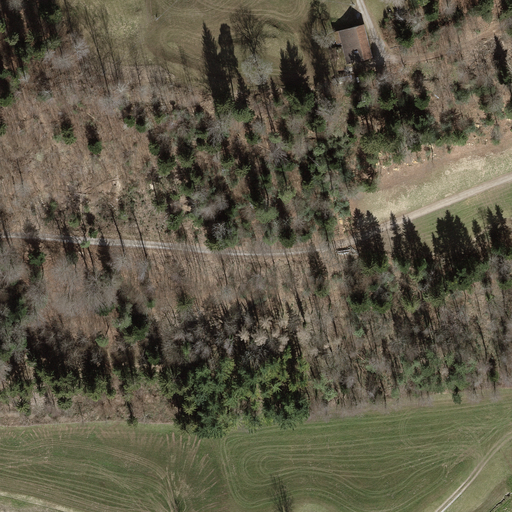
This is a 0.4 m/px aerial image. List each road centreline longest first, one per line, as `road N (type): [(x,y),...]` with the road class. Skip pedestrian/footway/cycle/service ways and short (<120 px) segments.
road 1 (track): [(0,236),(298,253),(383,227)]
road 2 (track): [(382,58),(441,54),(511,15)]
road 3 (track): [(511,176),(383,227)]
